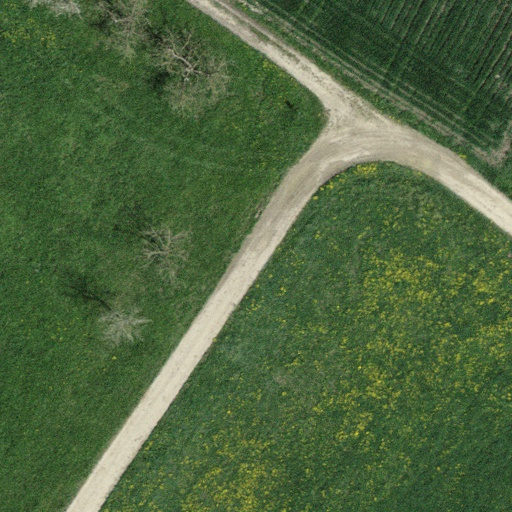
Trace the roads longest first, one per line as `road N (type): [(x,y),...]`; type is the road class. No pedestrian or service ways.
road 1 (track): [(86,511),(355,118)]
road 2 (track): [(355,118),(198,0)]
road 3 (track): [(355,118),(511,233)]
